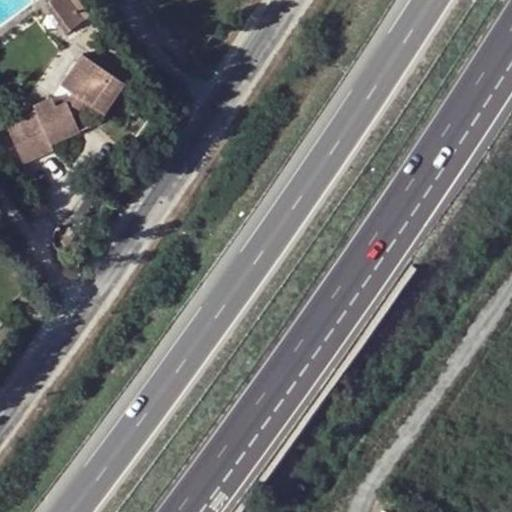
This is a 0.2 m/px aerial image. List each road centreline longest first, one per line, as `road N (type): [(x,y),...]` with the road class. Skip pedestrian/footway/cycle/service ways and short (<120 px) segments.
road 1 (motorway): [(433,0),(73,511)]
road 2 (motorway): [(194,511),(511,47)]
road 3 (unclassified): [(216,121),(78,316)]
road 4 (residential): [(216,121),(127,0)]
road 5 (unclassified): [(295,0),(216,121)]
road 6 (residential): [(78,316),(0,204)]
road 7 (unclassified): [(78,316),(0,424)]
